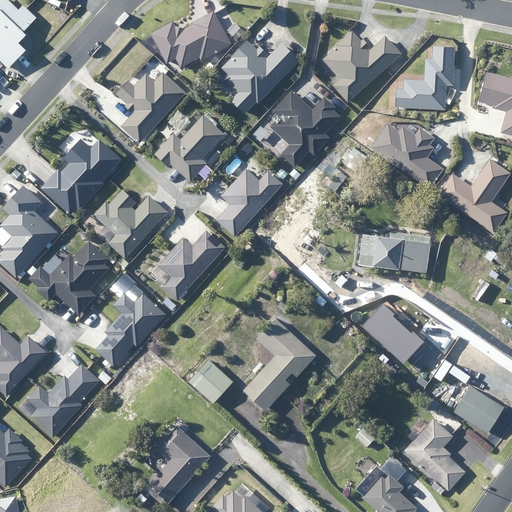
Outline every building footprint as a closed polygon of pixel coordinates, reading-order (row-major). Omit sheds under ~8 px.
[(0,0),(0,62),(7,69),(23,51),(18,46),(26,38),(22,34),(35,19),(22,7),(18,12),(4,0),(0,0)] [(232,45),(216,12),(194,26),(186,30),(179,27),(176,22),(153,33),(169,64),(180,59),(183,65),(201,56),(202,60),(232,45)] [(349,103),(402,56),(387,38),(373,49),(365,40),(363,42),(354,32),(338,46),(339,47),(324,61),(341,80),(334,86),(349,103)] [(259,104),(301,62),(284,44),(271,57),(262,47),(259,50),(251,42),(224,68),(231,76),(227,80),(240,93),(233,100),(245,113),(257,101),(259,104)] [(454,47),(434,47),(433,60),(426,60),(425,81),(406,80),(406,90),(397,90),(396,109),(445,111),(446,85),(452,85),(454,47)] [(511,80),(488,74),(480,103),(507,111),(501,133),(511,136),(511,80)] [(0,95),(10,85),(0,75),(0,95)] [(141,144),(187,94),(165,75),(157,83),(148,75),(137,87),(129,81),(116,95),(136,113),(123,127),(141,144)] [(326,134),(342,118),(335,111),(337,109),(327,98),(313,112),(293,92),(274,110),(283,119),(274,128),(293,146),(284,154),(296,166),(311,151),(315,155),(331,139),(326,134)] [(204,161),(227,136),(204,116),(182,141),(175,135),(158,155),(172,167),(173,166),(192,183),(208,165),(204,161)] [(415,135),(405,128),(403,132),(389,124),(371,149),(429,189),(443,170),(426,159),(433,149),(429,146),(434,139),(419,129),(415,135)] [(64,173),(61,170),(43,190),(74,218),(103,186),(100,183),(121,160),(101,142),(92,151),(82,142),(65,160),(68,163),(71,165),(64,173)] [(354,171),(365,156),(351,146),(340,161),(354,171)] [(510,174),(490,160),(471,188),(453,176),(440,195),(494,233),(507,214),(490,203),(510,174)] [(300,174),(295,169),(291,173),(296,178),(300,174)] [(260,183),(247,171),(222,198),(231,206),(217,222),(236,239),(283,186),(269,173),(260,183)] [(0,260),(19,278),(59,233),(35,211),(43,203),(26,187),(5,210),(12,215),(2,226),(14,237),(4,248),(7,251),(0,259),(0,260)] [(110,244),(128,260),(169,214),(151,198),(138,212),(133,207),(137,202),(124,191),(111,205),(108,202),(95,216),(117,235),(110,244)] [(357,265),(423,272),(426,251),(430,250),(430,246),(427,244),(428,235),(389,230),(388,236),(360,233),(356,264),(357,265)] [(225,248),(208,232),(194,248),(184,240),(151,277),(178,301),(225,248)] [(91,291),(111,269),(106,264),(110,259),(90,242),(76,258),(71,254),(53,275),(43,267),(31,280),(42,289),(39,292),(51,302),(58,295),(81,315),(97,296),(91,291)] [(347,308),(361,292),(341,274),(327,290),(347,308)] [(111,371),(115,366),(135,343),(139,347),(166,316),(142,295),(135,303),(126,295),(115,308),(123,315),(106,335),(109,338),(98,351),(106,358),(102,363),(111,371)] [(337,323),(347,312),(338,304),(328,315),(337,323)] [(371,319),(358,307),(352,314),(366,325),(371,319)] [(308,348),(274,318),(273,316),(254,337),(258,341),(273,354),(248,381),(243,386),(240,390),(243,392),(263,410),(278,393),(288,382),(283,377),(288,371),(294,377),(315,354),(308,348)] [(0,361),(1,362),(0,363),(0,391),(6,397),(45,353),(28,338),(20,346),(0,328),(0,361)] [(229,382),(231,380),(205,358),(185,380),(211,403),(223,389),(229,382)] [(98,382),(81,366),(67,381),(63,377),(47,395),(39,388),(20,410),(52,438),(79,408),(77,406),(98,382)] [(113,379),(103,370),(95,378),(105,387),(113,379)] [(503,406),(489,398),(467,385),(460,396),(451,411),(486,433),(503,406)] [(454,399),(457,394),(450,389),(447,393),(454,399)] [(441,445),(443,443),(451,435),(431,416),(401,449),(446,489),(463,471),(464,470),(449,456),(447,455),(449,453),(445,449),(441,445)] [(163,506),(208,454),(175,424),(156,445),(170,457),(157,471),(143,488),(163,506)] [(0,484),(4,488),(34,456),(8,431),(4,435),(0,431),(0,484)] [(401,485),(397,481),(387,472),(382,477),(378,474),(359,496),(377,511),(415,511),(413,509),(415,506),(397,491),(402,485),(401,485)] [(262,511),(236,488),(214,511),(215,511),(262,511)] [(145,498),(139,492),(134,498),(141,503),(145,498)] [(18,511),(16,493),(0,497),(0,511),(18,511)]
